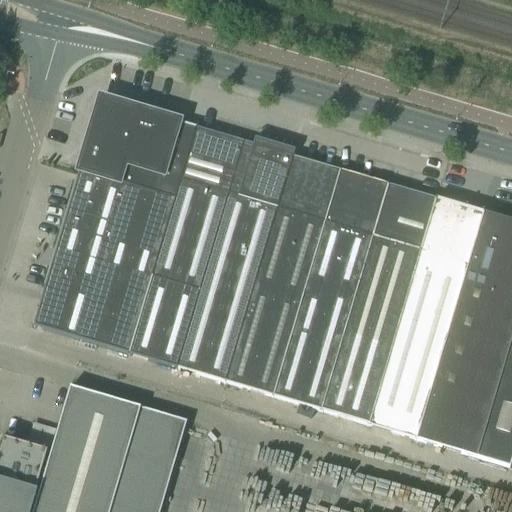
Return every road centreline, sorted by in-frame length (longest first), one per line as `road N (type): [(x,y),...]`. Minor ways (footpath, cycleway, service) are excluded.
road 1 (tertiary): [(511,152),(60,20)]
road 2 (unclassified): [(0,226),(60,20)]
